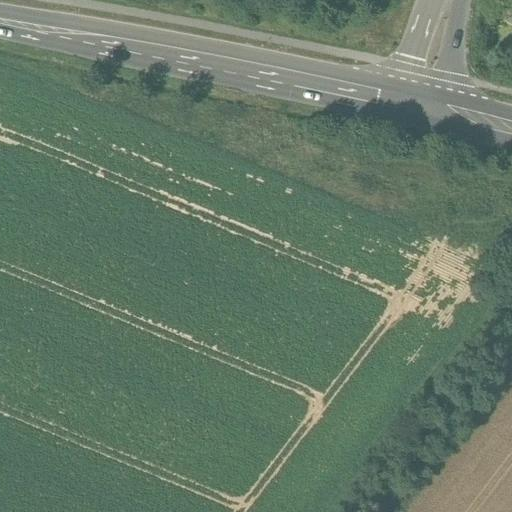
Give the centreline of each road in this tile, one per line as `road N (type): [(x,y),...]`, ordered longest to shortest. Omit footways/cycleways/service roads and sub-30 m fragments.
road 1 (secondary): [(0,24),(412,112)]
road 2 (track): [(346,511),(511,300)]
road 3 (track): [(511,415),(439,511)]
